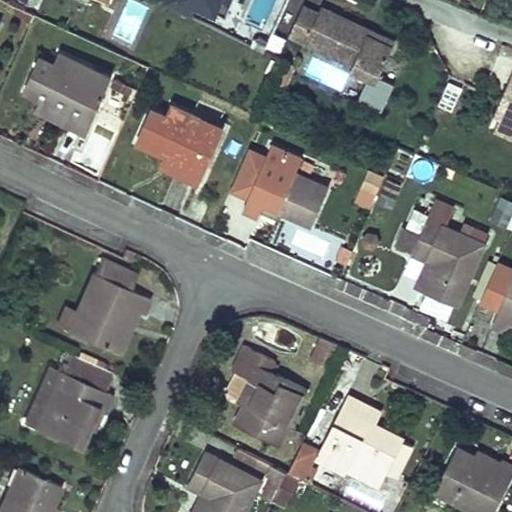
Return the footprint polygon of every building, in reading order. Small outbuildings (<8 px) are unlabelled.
[(139,0),(124,0),(117,37),(139,41),(146,1),(139,0)] [(164,0),(162,4),(194,18),(199,6),(226,18),(233,0),(164,0)] [(355,29),(358,23),(321,6),(318,12),(303,5),(289,34),(353,64),(351,69),(376,80),(392,46),(355,29)] [(395,40),(358,23),(355,29),(392,46),(395,40)] [(25,87),(44,96),(70,108),(64,119),(88,130),(112,75),(61,52),(55,63),(40,56),(25,87)] [(329,80),(332,63),(311,59),(308,75),(329,80)] [(511,72),(506,86),(511,88),(499,116),(511,121),(511,72)] [(115,87),(130,94),(134,85),(118,79),(115,87)] [(446,81),(438,106),(454,111),(462,86),(446,81)] [(499,116),(511,88),(506,86),(495,114),(499,116)] [(44,96),(38,107),(64,119),(70,108),(44,96)] [(138,139),(169,153),(182,159),(177,171),(201,182),(221,136),(200,127),(204,119),(172,104),(167,114),(152,107),(138,139)] [(204,119),(200,127),(221,136),(225,128),(204,119)] [(261,216),(263,210),(266,203),(284,211),(314,224),(330,188),(297,174),(304,158),(273,144),(244,208),(261,216)] [(169,153),(164,164),(177,171),(182,159),(169,153)] [(367,168),(352,202),(371,210),(385,175),(367,168)] [(378,203),(392,209),(399,191),(385,186),(378,203)] [(511,201),(500,196),(490,220),(511,229),(511,227),(511,201)] [(395,246),(411,253),(429,261),(435,263),(423,290),(456,304),(489,230),(474,223),(468,236),(445,226),(453,209),(434,201),(420,233),(404,225),(395,246)] [(266,203),(263,210),(281,217),(284,211),(266,203)] [(136,263),(139,254),(126,248),(123,257),(136,263)] [(499,308),(511,278),(511,265),(497,259),(492,271),(479,299),(499,308)] [(100,260),(94,273),(130,289),(136,275),(100,260)] [(429,261),(418,288),(423,290),(435,263),(429,261)] [(78,311),(70,329),(113,348),(132,306),(140,310),(145,312),(151,298),(130,289),(94,273),(78,311)] [(506,332),(509,324),(511,319),(511,278),(499,308),(491,325),(506,332)] [(59,325),(70,329),(78,311),(67,306),(59,325)] [(132,306),(113,348),(121,352),(140,310),(132,306)] [(331,367),(342,345),(324,336),(313,359),(331,367)] [(233,370),(251,379),(258,365),(264,355),(245,346),(233,370)] [(62,371),(38,427),(80,445),(89,426),(98,404),(106,407),(112,392),(106,389),(114,371),(71,352),(62,371)] [(278,444),(307,389),(274,372),(279,362),(264,355),(258,365),(251,379),(256,382),(245,405),(237,422),(278,444)] [(27,423),(38,427),(62,371),(51,366),(27,423)] [(251,379),(233,370),(224,387),(227,395),(240,402),(251,379)] [(251,379),(240,402),(245,405),(256,382),(251,379)] [(348,396),(317,456),(346,472),(353,458),(385,475),(402,439),(374,425),(381,412),(348,396)] [(98,404),(89,426),(96,429),(106,407),(98,404)] [(304,439),(288,470),(307,480),(314,467),(310,464),(319,447),(304,439)] [(255,463),(259,455),(242,447),(238,454),(255,463)] [(498,468),(475,456),(457,447),(436,491),(477,511),(493,511),(511,476),(511,465),(502,461),(501,462),(498,468)] [(213,496),(204,511),(244,511),(261,480),(205,451),(189,484),(205,492),(213,496)] [(478,451),(475,456),(498,468),(501,462),(478,451)] [(259,455),(255,463),(268,469),(272,462),(259,455)] [(272,462),(268,469),(267,473),(274,476),(270,484),(279,488),(288,470),(272,462)] [(49,511),(53,505),(61,485),(20,467),(0,511),(49,511)] [(270,484),(264,495),(273,500),(279,488),(270,484)] [(205,492),(195,511),(204,511),(213,496),(205,492)]
